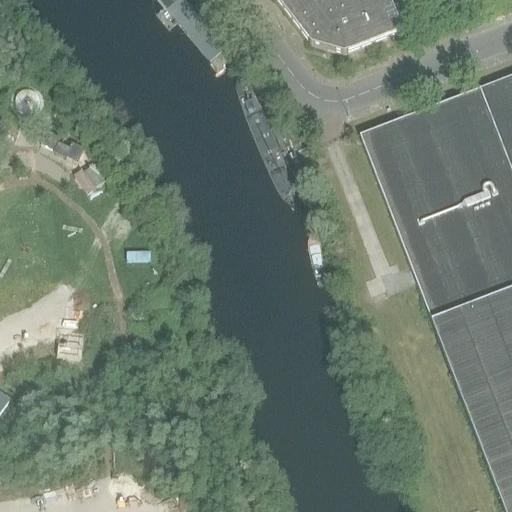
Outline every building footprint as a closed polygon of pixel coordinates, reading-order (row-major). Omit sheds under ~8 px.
[(186,0),(159,0),(223,75),(239,62),(186,0)] [(338,0),(273,0),(311,49),(344,59),(402,36),(388,0),(354,0),(342,5),(338,0)] [(245,76),(226,85),(259,158),(278,149),(245,76)] [(511,511),(511,79),(359,139),(502,511),(511,511)] [(0,125),(0,144),(10,139),(2,125),(0,125)] [(53,155),(58,146),(60,142),(48,136),(41,149),(53,155)] [(70,153),(58,146),(53,155),(53,156),(65,162),(66,160),(70,153)] [(70,153),(66,160),(77,166),(83,153),(72,148),(70,153)] [(0,417),(10,403),(0,396),(0,417)]
